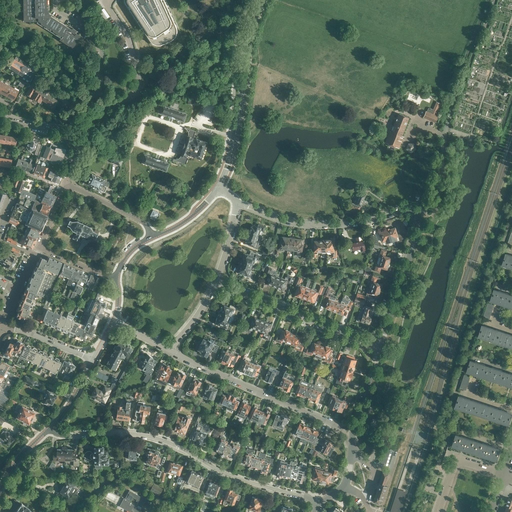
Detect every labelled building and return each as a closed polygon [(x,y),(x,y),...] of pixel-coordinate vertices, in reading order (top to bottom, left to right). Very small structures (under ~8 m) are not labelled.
[(40,24),(52,32),(61,38),(60,39),(60,40),(61,41),(72,48),(77,40),(79,36),(78,36),(74,33),(76,30),(72,28),(71,29),(70,30),(48,16),(48,9),(47,0),(23,0),(24,21),(38,21),(41,23),(40,23),(40,24)] [(125,0),(125,1),(125,2),(126,3),(151,41),(151,42),(153,43),(154,44),(155,44),(157,45),(158,45),(159,45),(161,45),(162,44),(164,43),(164,42),(167,40),(167,42),(168,42),(167,40),(170,39),(171,40),(172,40),(173,39),(174,38),(175,37),(176,36),(176,34),(177,33),(177,32),(177,30),(177,29),(176,27),(164,0),(125,0)] [(104,8),(99,11),(105,20),(110,17),(104,8)] [(8,68),(18,74),(25,62),(16,56),(8,68)] [(25,62),(18,74),(30,81),(37,69),(25,62)] [(10,86),(3,83),(0,89),(0,92),(5,96),(10,86)] [(26,94),(31,97),(37,87),(32,84),(26,94)] [(10,86),(5,96),(13,100),(18,91),(10,86)] [(46,93),(37,87),(31,97),(40,103),(46,93)] [(46,93),(41,100),(56,109),(61,103),(46,93)] [(427,111),(426,111),(423,117),(435,122),(438,116),(437,116),(442,104),(436,102),(433,109),(428,107),(427,111)] [(162,105),(160,113),(184,122),(187,114),(162,105)] [(65,110),(61,114),(71,123),(75,119),(65,110)] [(399,114),(391,132),(390,131),(385,142),(389,144),(388,145),(395,148),(395,147),(399,148),(404,137),(401,136),(409,118),(399,114)] [(174,159),(173,160),(186,164),(188,157),(187,157),(188,155),(201,160),(207,143),(196,139),(195,141),(193,140),(196,131),(185,127),(184,128),(185,129),(186,129),(187,130),(188,131),(188,133),(189,134),(188,135),(188,136),(181,155),(180,157),(179,158),(178,159),(176,159),(174,159)] [(26,147),(25,151),(28,151),(28,152),(31,153),(31,152),(34,153),(35,153),(34,154),(37,154),(41,144),(38,143),(38,144),(36,143),(37,143),(38,140),(28,137),(27,141),(26,147)] [(407,142),(407,151),(415,152),(416,143),(407,142)] [(37,158),(43,160),(49,163),(58,166),(60,163),(61,164),(63,157),(66,149),(60,147),(61,146),(58,145),(57,146),(51,143),(49,148),(46,147),(42,145),(37,158)] [(15,167),(20,169),(26,153),(23,152),(23,154),(21,159),(18,158),(15,167)] [(145,155),(142,163),(166,171),(169,164),(145,155)] [(112,163),(121,166),(123,160),(115,156),(112,163)] [(24,158),(20,169),(25,171),(28,162),(29,160),(24,158)] [(28,162),(25,171),(30,173),(33,164),(30,163),(32,159),(29,158),(28,162)] [(31,173),(37,175),(43,160),(37,158),(31,173)] [(43,160),(37,175),(44,178),(49,163),(43,160)] [(49,173),(60,179),(63,173),(55,170),(54,172),(50,171),(49,173)] [(60,179),(49,173),(48,176),(51,178),(50,180),(58,184),(60,179)] [(88,184),(105,192),(105,191),(106,191),(107,189),(107,188),(107,187),(109,183),(107,182),(107,181),(92,174),(88,184)] [(21,192),(22,189),(25,180),(21,179),(22,178),(14,175),(10,184),(16,187),(15,190),(21,192)] [(35,199),(51,206),(58,191),(51,188),(50,187),(48,192),(43,189),(39,187),(38,187),(35,193),(36,193),(35,195),(33,200),(34,200),(35,199)] [(35,195),(22,189),(20,195),(33,200),(35,195)] [(350,208),(349,210),(355,213),(355,211),(358,212),(360,206),(361,206),(362,203),(368,205),(370,200),(367,199),(366,201),(363,200),(365,195),(363,195),(365,191),(359,189),(358,192),(353,203),(352,203),(350,208)] [(20,195),(16,203),(31,210),(32,208),(47,215),(51,206),(35,199),(34,200),(33,200),(20,195)] [(11,211),(9,216),(10,217),(20,221),(25,223),(27,224),(31,226),(40,230),(47,215),(32,208),(31,210),(16,203),(15,207),(13,206),(11,211)] [(150,216),(156,218),(159,212),(153,210),(150,216)] [(20,221),(10,217),(8,222),(17,226),(20,221)] [(68,225),(70,227),(73,231),(76,232),(73,239),(75,239),(79,241),(81,242),(84,236),(84,235),(87,237),(88,237),(88,239),(91,239),(91,236),(92,236),(96,238),(99,233),(94,231),(91,227),(78,221),(73,221),(70,220),(68,225)] [(249,231),(259,234),(259,233),(262,234),(263,231),(264,231),(265,226),(257,223),(256,224),(257,224),(256,226),(254,226),(254,225),(251,224),(249,231)] [(26,228),(26,229),(38,235),(40,230),(31,226),(27,224),(25,228),(26,228)] [(394,238),(398,237),(395,228),(379,233),(378,234),(379,236),(380,236),(383,244),(386,243),(385,240),(389,239),(390,242),(395,240),(394,238)] [(24,234),(27,235),(36,239),(38,235),(26,229),(24,234)] [(247,237),(257,240),(259,234),(249,231),(247,237)] [(36,239),(27,235),(23,245),(32,249),(36,239)] [(373,244),(379,246),(380,246),(377,235),(370,237),(372,244),(373,244)] [(257,240),(247,237),(245,243),(248,244),(253,246),(253,247),(258,249),(259,245),(258,244),(259,241),(257,240)] [(273,249),(271,257),(272,257),(274,257),(275,254),(278,255),(278,253),(281,253),(281,250),(283,251),(283,249),(287,250),(287,251),(289,239),(289,238),(282,237),(281,240),(281,242),(280,242),(279,250),(273,249)] [(349,244),(346,244),(347,250),(352,249),(352,250),(360,248),(360,251),(365,250),(364,247),(363,241),(362,241),(362,237),(356,238),(356,240),(353,241),(354,243),(351,243),(352,248),(350,248),(349,244)] [(327,240),(327,252),(327,254),(332,254),(332,258),(337,258),(337,255),(337,250),(334,250),(334,241),(334,238),(331,238),(330,240),(327,240)] [(289,239),(287,251),(289,251),(290,250),(293,250),(295,240),(289,239)] [(295,240),(293,250),(297,251),(297,256),(301,256),(301,258),(304,259),(305,253),(302,253),(301,253),(301,251),(302,251),(302,245),(301,245),(302,243),(301,243),(302,240),(295,239),(295,240)] [(321,252),(321,241),(314,241),(313,249),(310,249),(310,257),(315,257),(315,254),(317,254),(317,252),(321,252)] [(378,260),(389,264),(391,258),(385,256),(386,251),(381,250),(378,260)] [(0,255),(0,260),(5,264),(11,256),(10,256),(5,253),(3,255),(2,255),(2,256),(0,256),(0,255)] [(241,259),(253,264),(254,260),(255,260),(255,259),(259,261),(260,256),(255,253),(253,257),(244,253),(241,259)] [(510,254),(506,254),(502,265),(506,266),(506,267),(511,269),(511,255),(510,255),(510,254)] [(11,256),(5,264),(6,265),(8,267),(8,268),(9,269),(10,269),(10,268),(12,266),(15,263),(14,262),(17,259),(14,257),(13,258),(11,256)] [(40,295),(44,297),(46,292),(48,289),(52,284),(62,262),(48,256),(46,260),(40,257),(37,266),(36,266),(35,269),(34,269),(26,289),(40,295)] [(241,259),(238,265),(251,270),(250,270),(253,264),(241,259)] [(389,264),(378,260),(374,271),(379,272),(381,268),(387,270),(389,264)] [(60,274),(69,278),(74,268),(64,263),(61,269),(62,269),(60,274)] [(251,270),(238,265),(240,266),(237,272),(250,277),(252,272),(250,271),(251,270)] [(69,278),(66,284),(70,286),(73,280),(77,282),(82,271),(74,268),(69,278)] [(266,284),(271,286),(276,276),(272,274),(273,273),(272,273),(273,270),(269,268),(266,273),(269,274),(267,281),(266,280),(265,283),(266,283),(266,284)] [(73,291),(71,296),(74,297),(76,293),(75,293),(75,292),(80,294),(83,288),(78,286),(79,285),(80,285),(81,282),(80,281),(81,280),(86,283),(90,276),(83,273),(84,272),(82,271),(77,282),(76,284),(73,291)] [(86,283),(86,284),(88,285),(88,286),(89,286),(89,287),(89,288),(94,290),(99,278),(94,276),(90,275),(90,276),(86,283)] [(281,278),(277,288),(283,290),(284,290),(285,288),(284,288),(286,281),(289,282),(293,283),(295,278),(292,277),(291,277),(287,275),(286,278),(285,278),(285,279),(281,278)] [(276,276),(271,286),(277,288),(281,278),(276,276)] [(370,284),(369,287),(371,287),(380,290),(382,284),(379,283),(381,279),(373,276),(372,279),(370,284)] [(295,295),(301,297),(305,287),(301,286),(302,284),(300,284),(302,279),(298,277),(294,287),(298,288),(295,295)] [(301,297),(301,298),(307,300),(311,290),(307,288),(310,281),(308,280),(305,287),(301,297)] [(311,290),(307,300),(313,302),(317,293),(320,294),(323,287),(320,286),(318,291),(316,290),(317,289),(312,287),(311,290)] [(326,292),(323,297),(326,298),(325,301),(327,302),(325,307),(331,310),(335,300),(336,296),(329,293),(332,288),(328,286),(326,292)] [(366,296),(365,299),(373,302),(376,295),(378,296),(380,290),(371,287),(369,287),(366,296)] [(26,289),(23,295),(33,299),(35,296),(39,298),(40,295),(26,289)] [(498,291),(494,289),(491,301),(494,303),(494,302),(504,305),(504,306),(508,306),(511,295),(508,294),(508,293),(499,290),(498,291)] [(85,307),(84,311),(100,318),(106,304),(96,299),(97,298),(107,302),(108,299),(99,295),(95,293),(93,300),(90,299),(87,303),(90,306),(89,309),(85,307)] [(21,300),(33,306),(36,300),(33,299),(23,295),(22,298),(21,298),(21,300)] [(340,303),(337,312),(342,314),(345,309),(346,310),(350,311),(353,302),(343,298),(340,303)] [(19,306),(30,311),(31,311),(30,310),(31,307),(32,305),(33,306),(21,300),(19,306)] [(331,310),(337,312),(340,303),(337,302),(337,301),(335,300),(331,310)] [(359,317),(358,321),(360,321),(360,322),(363,323),(367,325),(368,324),(369,324),(372,316),(369,315),(370,312),(371,312),(372,308),(371,308),(372,304),(367,302),(366,304),(364,303),(363,304),(364,305),(363,309),(365,310),(364,313),(363,313),(362,318),(359,317)] [(231,316),(234,317),(235,314),(232,313),(233,309),(236,310),(237,308),(231,305),(230,308),(223,305),(221,311),(231,316)] [(30,311),(19,306),(17,310),(18,310),(16,316),(24,319),(30,321),(32,316),(29,315),(30,311)] [(49,323),(54,312),(47,309),(46,311),(44,316),(43,321),(45,322),(44,323),(48,325),(49,323)] [(87,322),(96,325),(97,326),(100,318),(85,311),(83,314),(86,315),(84,321),(87,322)] [(219,311),(217,317),(228,322),(231,322),(231,320),(232,321),(233,320),(234,318),(234,317),(231,316),(221,311),(219,311)] [(54,328),(55,326),(60,314),(54,312),(49,323),(51,324),(51,326),(54,328)] [(43,321),(44,316),(40,315),(39,314),(36,320),(37,320),(37,321),(42,322),(43,321)] [(66,317),(60,314),(55,326),(57,327),(57,328),(57,329),(60,330),(61,330),(66,317)] [(74,317),(67,314),(66,317),(61,330),(61,329),(64,330),(63,331),(64,332),(66,333),(67,333),(74,317)] [(228,322),(217,317),(216,321),(217,322),(216,324),(224,327),(223,330),(229,333),(230,328),(227,327),(228,326),(227,325),(228,322)] [(244,324),(242,330),(245,331),(249,333),(250,330),(251,330),(252,329),(255,330),(259,320),(254,318),(253,318),(252,320),(250,327),(247,326),(244,324)] [(73,320),(67,333),(68,331),(70,332),(69,334),(73,336),(74,334),(79,322),(73,320)] [(255,330),(261,332),(265,322),(259,320),(255,330)] [(79,322),(74,334),(76,335),(75,337),(79,338),(84,328),(84,329),(85,327),(84,327),(85,325),(79,322)] [(84,329),(93,333),(96,325),(87,322),(85,327),(84,329)] [(265,322),(261,332),(264,334),(264,335),(263,338),(268,340),(270,335),(267,334),(270,327),(270,328),(271,325),(265,322)] [(486,325),(482,325),(479,336),(483,337),(482,338),(492,342),(492,340),(496,342),(500,331),(496,329),(486,326),(486,325)] [(84,328),(79,338),(81,339),(82,339),(83,338),(84,339),(85,338),(87,334),(91,336),(93,333),(84,329),(84,328)] [(285,343),(289,333),(290,332),(285,330),(285,332),(283,331),(280,337),(277,335),(275,341),(281,343),(282,341),(285,342),(285,343)] [(504,331),(500,331),(496,342),(500,343),(500,344),(509,347),(509,346),(511,347),(511,334),(504,332),(504,331)] [(288,343),(291,344),(295,335),(291,333),(291,334),(289,333),(285,343),(288,344),(288,343)] [(295,335),(291,344),(294,346),(293,348),(302,351),(304,346),(298,344),(301,338),(298,337),(299,336),(295,335)] [(203,340),(202,342),(200,341),(198,342),(196,347),(197,348),(199,349),(198,350),(202,352),(202,353),(207,356),(209,352),(211,353),(212,351),(216,352),(218,347),(216,345),(217,342),(214,341),(213,343),(208,340),(207,342),(203,340)] [(17,341),(16,343),(12,352),(15,354),(15,355),(17,356),(19,353),(24,343),(19,341),(17,341)] [(114,351),(107,365),(116,369),(122,357),(124,358),(125,358),(126,356),(127,354),(128,355),(129,353),(130,354),(133,348),(130,347),(131,345),(130,345),(130,344),(128,343),(127,343),(126,345),(120,341),(118,345),(117,345),(114,345),(113,349),(114,351)] [(5,353),(3,356),(9,359),(12,352),(16,343),(15,342),(14,343),(13,344),(10,342),(5,353)] [(315,354),(319,345),(316,343),(316,344),(313,343),(311,349),(307,347),(305,353),(311,355),(312,353),(315,354)] [(20,355),(25,358),(30,348),(30,347),(30,346),(28,345),(27,345),(26,346),(24,345),(20,355)] [(316,355),(315,357),(321,359),(322,357),(321,357),(326,346),(325,346),(325,348),(323,347),(323,346),(320,345),(319,345),(315,354),(316,355)] [(326,346),(321,357),(322,357),(325,358),(324,360),(330,363),(333,364),(335,358),(329,356),(331,350),(329,349),(329,348),(326,346)] [(30,348),(25,358),(32,361),(36,351),(37,350),(36,349),(34,348),(33,348),(32,349),(30,348)] [(32,361),(38,363),(43,352),(40,350),(39,351),(38,352),(36,351),(32,361)] [(221,362),(226,364),(231,352),(226,350),(226,351),(223,350),(220,358),(219,361),(221,362)] [(43,352),(38,363),(44,366),(49,355),(49,356),(46,355),(47,354),(46,353),(43,352)] [(231,352),(226,364),(230,366),(232,367),(233,365),(234,365),(235,362),(238,363),(241,356),(238,354),(237,356),(235,356),(236,354),(231,352)] [(141,361),(139,364),(140,365),(139,365),(141,366),(140,367),(146,370),(144,373),(147,375),(143,381),(147,383),(151,377),(153,374),(151,373),(156,365),(154,364),(157,361),(153,358),(153,357),(148,354),(144,362),(142,361),(142,362),(141,361)] [(44,366),(50,369),(55,358),(55,359),(53,358),(53,357),(53,356),(50,355),(49,355),(44,366)] [(342,356),(340,362),(344,363),(354,367),(356,360),(354,360),(354,358),(346,355),(346,357),(342,356)] [(55,358),(50,369),(49,371),(55,374),(56,372),(61,362),(59,361),(59,360),(59,359),(56,358),(55,358)] [(0,367),(9,372),(10,372),(8,371),(9,368),(11,369),(12,367),(15,369),(16,366),(13,365),(12,366),(0,360),(0,367)] [(62,365),(60,368),(63,369),(62,372),(65,374),(64,377),(68,379),(70,376),(75,366),(70,363),(71,363),(68,362),(64,360),(62,365)] [(244,372),(248,374),(253,363),(245,360),(240,371),(244,373),(244,372)] [(475,361),(471,360),(467,371),(470,373),(471,373),(481,376),(480,377),(484,377),(488,366),(484,364),(484,363),(475,360),(475,361)] [(158,382),(158,383),(163,386),(164,385),(165,386),(168,381),(167,380),(172,369),(169,368),(170,366),(167,365),(166,365),(163,363),(162,364),(154,380),(158,382)] [(253,363),(248,374),(252,375),(251,376),(255,378),(260,367),(253,363)] [(354,367),(344,363),(343,367),(342,367),(341,369),(352,373),(354,367)] [(492,367),(488,366),(484,377),(488,379),(488,378),(498,382),(502,383),(505,372),(502,370),(502,369),(492,366),(492,367)] [(0,374),(14,381),(15,382),(16,380),(18,376),(9,372),(0,367),(0,374)] [(267,372),(264,379),(272,382),(273,380),(277,382),(280,375),(282,373),(269,367),(269,369),(267,372)] [(282,379),(279,386),(285,388),(284,389),(289,391),(293,381),(293,380),(294,378),(287,375),(288,373),(285,372),(286,370),(283,369),(282,373),(280,375),(283,376),(282,379)] [(337,379),(336,383),(341,385),(345,386),(345,387),(347,388),(349,384),(346,383),(346,385),(342,384),(343,381),(344,378),(350,380),(350,377),(352,378),(353,373),(352,373),(341,369),(340,373),(339,373),(337,379)] [(106,380),(108,375),(98,371),(96,376),(106,380)] [(171,376),(167,384),(178,390),(186,374),(179,371),(178,373),(177,372),(176,375),(175,374),(174,377),(171,376)] [(509,373),(505,372),(502,383),(505,385),(505,384),(511,386),(511,372),(510,372),(509,373)] [(0,381),(4,383),(11,387),(14,381),(0,374),(0,381)] [(22,381),(32,386),(35,380),(25,376),(22,381)] [(187,390),(185,394),(188,395),(190,396),(192,393),(195,394),(201,382),(194,378),(191,383),(190,383),(187,390)] [(298,395),(299,394),(303,396),(307,387),(308,383),(301,380),(299,383),(295,393),(295,394),(298,395)] [(110,388),(116,391),(120,385),(117,384),(117,385),(113,383),(112,385),(110,388)] [(206,388),(206,389),(204,393),(204,394),(203,394),(202,397),(206,399),(207,396),(214,399),(218,389),(214,387),(212,386),(212,385),(208,383),(206,388)] [(303,396),(303,397),(307,398),(309,398),(313,390),(315,385),(309,383),(308,383),(307,387),(303,396)] [(313,390),(309,398),(310,399),(313,400),(313,401),(316,402),(317,402),(317,401),(319,402),(320,398),(319,398),(323,389),(315,385),(313,390)] [(105,403),(112,390),(105,386),(102,391),(96,387),(91,395),(95,397),(94,399),(101,403),(102,401),(105,403)] [(0,394),(9,399),(11,396),(12,394),(1,388),(0,387),(0,394)] [(46,403),(45,404),(46,405),(49,406),(50,405),(51,404),(52,404),(56,394),(46,389),(46,390),(40,387),(38,391),(44,394),(41,401),(46,403)] [(228,405),(232,395),(228,393),(224,391),(219,403),(227,407),(228,405)] [(0,401),(6,404),(8,400),(9,399),(0,394),(0,401)] [(227,407),(226,409),(231,411),(232,408),(232,410),(234,411),(235,410),(236,410),(240,399),(237,397),(232,395),(228,405),(227,407)] [(335,409),(339,399),(335,397),(332,395),(328,406),(331,407),(330,408),(331,408),(333,409),(334,409),(334,408),(335,409)] [(11,396),(9,399),(8,400),(15,404),(17,400),(11,396)] [(463,396),(459,396),(455,407),(459,408),(459,409),(468,412),(468,411),(473,412),(476,401),(473,399),(473,400),(463,397),(463,396)] [(339,399),(335,409),(336,410),(337,411),(338,411),(339,410),(341,411),(343,407),(346,408),(350,399),(344,397),(343,400),(339,399)] [(158,411),(155,423),(158,424),(159,426),(161,426),(162,425),(163,425),(165,418),(167,419),(168,415),(166,415),(166,413),(162,412),(162,410),(159,409),(160,404),(162,401),(159,400),(158,403),(156,410),(158,411)] [(238,412),(237,415),(245,419),(246,415),(247,415),(251,405),(247,404),(247,403),(246,403),(247,401),(243,400),(243,401),(242,401),(238,412)] [(480,402),(476,401),(473,412),(477,414),(476,415),(486,418),(486,417),(490,418),(494,407),(490,405),(490,406),(480,403),(480,402)] [(136,410),(135,415),(137,415),(136,420),(139,421),(140,421),(141,422),(143,423),(143,422),(144,422),(146,416),(146,415),(147,413),(150,413),(151,406),(143,405),(144,403),(139,402),(138,402),(138,403),(138,404),(137,410),(136,410)] [(28,423),(29,424),(35,412),(22,406),(18,404),(15,410),(19,412),(16,417),(24,421),(22,423),(26,425),(28,423)] [(249,417),(257,420),(262,410),(258,409),(258,408),(258,406),(255,404),(254,406),(249,417)] [(117,418),(124,419),(126,408),(122,407),(123,406),(115,405),(114,411),(118,411),(117,418)] [(498,408),(494,407),(490,418),(494,420),(494,421),(503,424),(504,423),(507,424),(511,413),(508,411),(507,412),(497,408),(498,408)] [(257,420),(257,422),(261,424),(262,422),(266,424),(270,413),(271,411),(267,410),(266,412),(266,411),(266,412),(262,410),(257,420)] [(277,414),(272,426),(282,431),(286,423),(288,423),(289,419),(287,419),(288,418),(281,415),(281,416),(277,414)] [(180,415),(174,430),(175,430),(176,431),(177,432),(178,431),(185,433),(191,418),(185,416),(184,417),(180,415)] [(295,429),(293,434),(295,435),(295,434),(298,435),(297,436),(301,438),(306,426),(300,423),(297,430),(295,429)] [(193,438),(197,440),(197,441),(206,444),(208,438),(205,437),(207,433),(204,432),(205,428),(203,427),(197,425),(194,434),(193,434),(192,437),(193,438)] [(301,438),(300,440),(303,441),(302,442),(305,444),(307,441),(307,440),(312,428),(307,426),(306,426),(301,438)] [(0,442),(2,444),(3,443),(7,446),(8,445),(11,441),(12,441),(14,441),(15,439),(14,437),(15,436),(4,428),(2,427),(0,430),(0,431),(1,432),(0,432),(0,442)] [(307,440),(307,441),(312,443),(311,448),(314,449),(320,439),(316,437),(319,431),(312,428),(307,440)] [(221,455),(228,441),(225,439),(225,437),(221,435),(219,441),(220,442),(217,448),(216,449),(217,450),(218,450),(219,450),(219,451),(219,452),(222,454),(221,455)] [(462,437),(456,435),(452,446),(456,448),(458,447),(470,451),(470,452),(474,453),(477,442),(472,440),(472,438),(463,435),(462,437)] [(228,456),(234,443),(236,439),(233,438),(230,444),(228,443),(228,441),(221,455),(222,456),(224,457),(225,456),(226,455),(228,456)] [(314,449),(319,452),(320,450),(327,454),(330,455),(334,449),(331,447),(333,443),(326,439),(323,445),(318,443),(314,449)] [(484,444),(477,442),(474,453),(477,455),(477,454),(484,456),(491,459),(495,460),(499,449),(493,447),(493,446),(484,442),(484,444)] [(234,443),(228,456),(230,458),(231,457),(232,456),(233,457),(234,458),(235,457),(235,456),(240,446),(240,445),(237,444),(236,445),(234,443)] [(104,450),(104,447),(95,447),(95,452),(94,452),(92,452),(91,452),(90,451),(89,451),(88,451),(87,451),(86,452),(85,453),(84,455),(83,457),(90,460),(91,460),(92,460),(93,459),(95,459),(102,459),(104,457),(104,450)] [(138,455),(139,455),(139,453),(139,450),(137,450),(138,449),(137,448),(133,447),(133,448),(131,447),(129,447),(128,447),(128,449),(129,449),(129,450),(125,450),(125,454),(128,454),(128,457),(127,457),(128,459),(129,458),(132,459),(131,460),(135,460),(135,459),(137,459),(138,459),(138,455)] [(243,457),(242,460),(244,461),(243,461),(244,463),(249,465),(253,455),(254,452),(254,450),(247,448),(247,450),(244,458),(243,457)] [(379,463),(389,467),(394,451),(384,448),(379,463)] [(54,461),(65,461),(65,450),(57,450),(57,453),(53,453),(54,461)] [(65,450),(65,461),(73,461),(73,467),(79,467),(79,458),(76,458),(76,454),(72,454),(72,450),(65,450)] [(102,459),(95,459),(95,464),(110,464),(113,464),(113,468),(119,468),(119,461),(116,461),(109,461),(109,458),(108,458),(108,456),(109,456),(109,455),(108,455),(109,450),(104,450),(104,457),(102,459)] [(148,460),(146,461),(147,463),(149,462),(151,463),(150,465),(155,467),(156,465),(157,465),(157,462),(159,463),(161,457),(158,456),(159,454),(159,453),(158,452),(156,451),(154,452),(152,452),(152,451),(150,450),(149,453),(148,452),(147,456),(148,456),(147,460),(148,460)] [(249,465),(250,466),(249,468),(253,469),(253,467),(255,468),(260,452),(260,451),(257,450),(255,455),(253,455),(249,465)] [(260,452),(255,468),(258,468),(258,470),(261,471),(265,458),(265,456),(265,457),(266,454),(260,452)] [(265,458),(261,471),(266,473),(268,472),(268,471),(270,472),(271,469),(269,468),(270,463),(272,463),(274,459),(265,457),(265,458)] [(277,466),(275,474),(278,475),(278,476),(284,477),(287,463),(281,461),(280,466),(277,466)] [(290,464),(287,463),(284,477),(287,478),(288,477),(290,477),(294,461),(291,461),(290,464)] [(297,462),(294,461),(290,477),(296,479),(299,466),(297,465),(297,462)] [(169,462),(166,472),(173,475),(173,473),(176,464),(177,464),(173,463),(169,462)] [(176,464),(173,473),(179,475),(177,483),(181,485),(183,477),(182,476),(183,472),(181,472),(183,466),(180,465),(177,464),(176,464)] [(299,466),(296,479),(298,480),(298,481),(302,482),(303,481),(305,481),(306,479),(307,479),(308,467),(300,465),(299,466)] [(313,479),(320,481),(323,470),(316,468),(314,467),(313,471),(312,471),(311,476),(313,477),(313,479)] [(323,470),(320,481),(329,483),(329,481),(333,483),(333,481),(335,476),(335,475),(332,474),(332,472),(331,472),(323,470)] [(191,489),(198,473),(196,472),(196,473),(191,471),(187,481),(183,479),(181,485),(180,488),(182,489),(184,485),(191,489)] [(198,473),(191,489),(198,492),(197,495),(201,496),(203,491),(200,489),(200,487),(204,477),(200,475),(200,474),(198,473)] [(377,490),(373,502),(381,504),(386,487),(384,486),(388,475),(383,473),(379,485),(379,484),(377,490)] [(68,479),(61,492),(69,497),(76,485),(68,479)] [(206,492),(217,496),(218,492),(222,493),(224,487),(220,485),(213,482),(210,481),(206,492)] [(154,484),(150,490),(159,495),(163,489),(154,484)] [(228,488),(226,494),(225,499),(223,503),(224,504),(225,505),(226,505),(227,505),(227,504),(228,502),(235,504),(236,499),(239,500),(241,495),(238,494),(234,492),(234,491),(232,491),(232,490),(228,488)] [(142,495),(141,497),(130,490),(125,498),(124,498),(120,506),(130,511),(138,511),(147,498),(148,499),(150,493),(144,490),(141,495),(142,495)] [(264,511),(265,510),(260,509),(263,499),(252,496),(248,508),(253,510),(253,511),(257,511),(264,511)] [(34,511),(32,511),(32,510),(26,505),(26,506),(22,503),(21,503),(16,500),(13,504),(18,508),(15,511),(34,511)]
